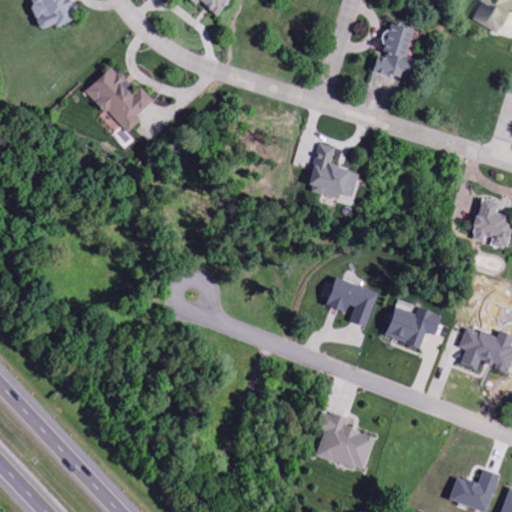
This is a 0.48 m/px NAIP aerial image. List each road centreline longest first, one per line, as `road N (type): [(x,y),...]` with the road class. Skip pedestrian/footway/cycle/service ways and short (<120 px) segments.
road 1 (residential): [(511,437),(229,330),(182,303),(179,286),(194,278),(211,290),(229,330)]
road 2 (residential): [(122,0),(158,38),(211,67),(511,161)]
road 3 (motorway): [(119,511),(0,383)]
